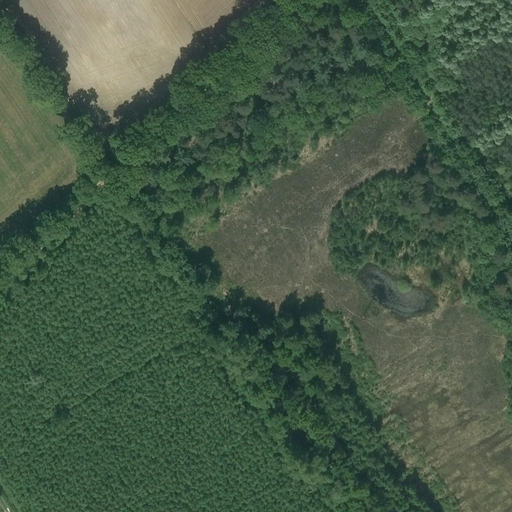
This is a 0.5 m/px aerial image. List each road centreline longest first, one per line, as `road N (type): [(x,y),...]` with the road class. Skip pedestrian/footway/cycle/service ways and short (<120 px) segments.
road 1 (track): [(293,0),(0,280)]
road 2 (unclassified): [(511,241),(366,0)]
